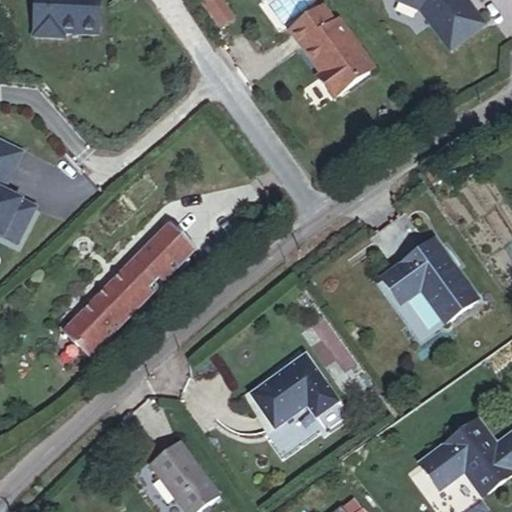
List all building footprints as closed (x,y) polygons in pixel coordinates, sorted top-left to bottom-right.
[(59,41),(59,36),(93,37),(94,0),(31,0),(30,40),(59,41)] [(229,12),(219,0),(207,0),(203,4),(217,22),(229,12)] [(485,26),(465,0),(396,0),(396,1),(420,11),(450,52),(485,26)] [(374,72),(339,23),(337,24),(324,6),(289,30),(320,74),(318,76),(335,100),(374,72)] [(0,237),(15,245),(33,209),(9,197),(8,200),(0,195),(0,192),(19,154),(0,144),(0,237)] [(92,362),(214,238),(187,212),(65,336),(92,362)] [(479,302),(435,242),(382,281),(403,309),(420,296),(444,328),(479,302)] [(316,420),(338,405),(307,361),(253,398),(277,433),(309,411),(316,420)] [(511,435),(497,447),(479,422),(421,466),(441,493),(465,475),(484,500),(511,478),(511,435)] [(179,511),(207,511),(220,503),(180,448),(150,471),(179,511)]
